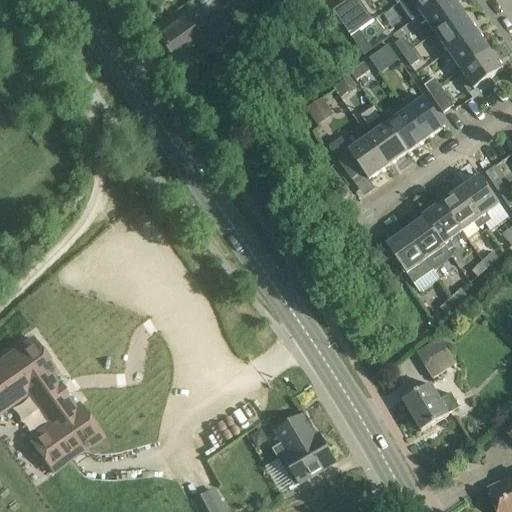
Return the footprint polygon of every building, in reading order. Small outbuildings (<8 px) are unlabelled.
[(405,0),(400,4),(408,16),(413,23),(416,20),(422,16),(444,0),(405,0)] [(464,14),(453,0),(444,0),(422,16),(416,20),(421,26),(426,22),(435,35),(464,14)] [(349,9),(363,29),(374,22),(360,1),(349,9)] [(197,12),(192,16),(158,39),(173,61),(190,49),(200,62),(234,38),(219,16),(206,25),(197,12)] [(477,33),(464,14),(435,35),(444,47),(438,51),(442,58),(477,33)] [(453,60),(461,72),(490,52),(477,33),(442,58),(447,64),(453,60)] [(363,37),(358,44),(361,49),(368,45),(363,37)] [(395,45),(403,57),(410,52),(402,40),(395,45)] [(393,56),(388,48),(370,60),(375,67),(393,56)] [(418,64),(410,52),(403,57),(411,69),(418,64)] [(490,52),(461,72),(470,85),(464,89),(469,95),(504,71),(490,52)] [(353,71),(352,75),(357,82),(370,73),(364,64),(353,71)] [(335,88),(341,99),(356,90),(349,79),(335,88)] [(425,87),(430,94),(440,87),(435,80),(425,87)] [(454,107),(440,87),(430,94),(444,115),(454,107)] [(402,107),(426,142),(446,128),(426,99),(413,108),(409,102),(402,107)] [(322,100),(310,108),(321,126),(333,118),(322,101),(322,100)] [(408,155),(426,142),(402,107),(396,111),(400,117),(387,126),(408,155)] [(371,129),(364,133),(389,168),(408,155),(387,126),(383,120),(371,129)] [(330,149),(354,182),(365,175),(369,182),(389,168),(364,133),(358,138),(362,144),(349,153),(341,141),(330,149)] [(497,167),(486,174),(493,187),(501,198),(508,193),(511,189),(511,183),(509,180),(507,182),(505,179),(497,167)] [(480,178),(461,192),(481,221),(485,226),(490,233),(509,220),(501,207),(480,178)] [(461,192),(442,205),(463,234),(475,225),(479,231),(485,226),(461,192)] [(501,198),(510,210),(511,208),(511,197),(509,193),(508,193),(501,198)] [(450,242),(463,234),(442,205),(423,218),(425,221),(425,220),(448,253),(448,252),(454,248),(450,242)] [(425,221),(406,234),(426,262),(431,268),(443,259),(450,255),(448,252),(448,253),(445,249),(425,220),(425,221)] [(431,268),(426,262),(406,234),(387,247),(415,287),(435,274),(431,268)] [(483,263),(489,269),(499,260),(493,253),(483,263)] [(478,280),(489,269),(483,263),(472,273),(478,280)] [(461,290),(452,299),(457,306),(467,297),(461,290)] [(446,316),(457,306),(452,299),(440,310),(446,316)] [(442,340),(417,354),(433,381),(457,366),(442,340)] [(74,410),(67,399),(70,397),(63,387),(60,389),(52,378),(57,375),(34,341),(0,364),(0,414),(4,412),(29,395),(51,426),(29,441),(53,475),(103,440),(80,406),(74,410)] [(440,401),(431,386),(404,402),(422,433),(450,417),(449,416),(460,409),(451,395),(440,401)] [(283,445),(273,451),(286,472),(291,469),(300,486),(337,465),(320,437),(317,439),(304,417),(276,434),(283,445)] [(511,418),(500,429),(511,441),(511,418)] [(511,511),(511,479),(488,490),(497,511),(511,511)] [(226,511),(215,491),(193,504),(197,511),(226,511)]
